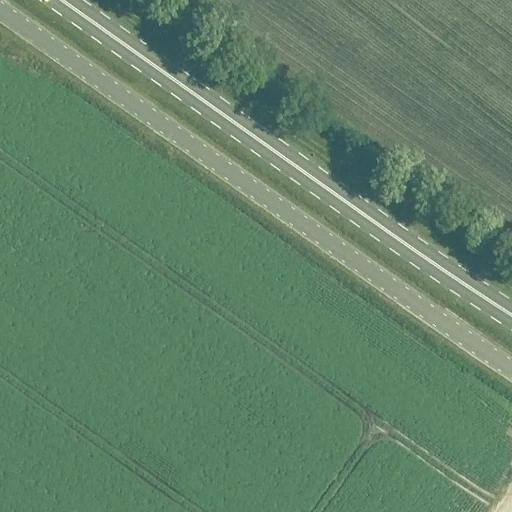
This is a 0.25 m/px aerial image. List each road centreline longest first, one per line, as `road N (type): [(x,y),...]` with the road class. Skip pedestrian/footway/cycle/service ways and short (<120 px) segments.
road 1 (unclassified): [(511,359),(0,7)]
road 2 (primary): [(511,315),(65,0)]
